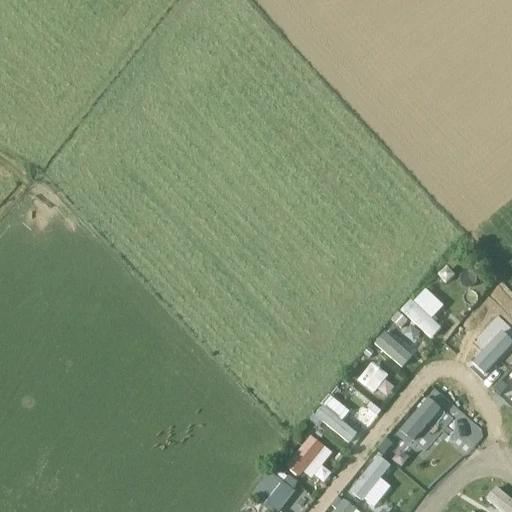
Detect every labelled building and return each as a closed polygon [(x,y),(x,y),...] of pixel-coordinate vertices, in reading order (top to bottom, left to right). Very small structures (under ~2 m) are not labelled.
[(434,319),(446,306),(426,287),(402,312),(432,340),(444,328),(434,319)] [(480,365),(501,344),(476,321),(456,342),(480,365)] [(382,352),(398,367),(414,350),(398,335),(382,352)] [(511,343),(501,356),(511,365),(511,343)] [(370,364),(359,381),(386,399),(397,383),(370,364)] [(343,421),(351,413),(332,396),(315,414),(349,445),(359,435),(343,421)] [(432,423),(440,429),(445,422),(418,402),(402,424),(421,438),(432,423)] [(399,434),(385,452),(400,465),(415,446),(399,434)] [(311,435),(286,466),(301,478),(307,471),(322,483),(331,472),(323,466),(333,453),(311,435)] [(374,464),(357,483),(379,503),(396,485),(374,464)] [(270,472),(253,494),(277,511),(280,511),(296,492),(270,472)] [(501,511),(511,511),(511,499),(498,489),(488,502),(501,511)] [(361,511),(344,499),(334,511),(361,511)]
